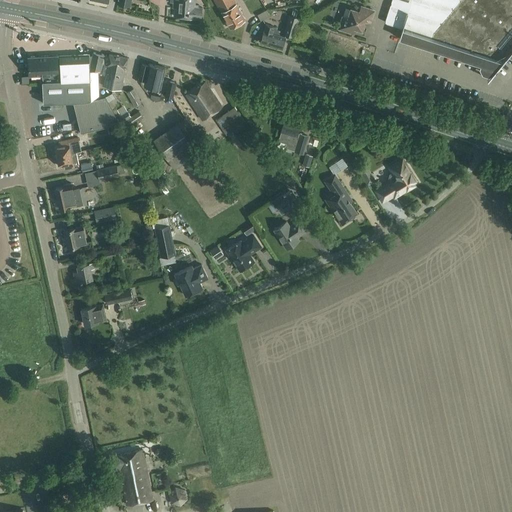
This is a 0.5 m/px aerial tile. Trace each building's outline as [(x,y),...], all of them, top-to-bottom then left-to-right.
[(195,0),(170,0),(171,1),(176,2),(174,16),(202,19),(203,7),(199,7),(199,4),(195,4),(195,0)] [(233,0),(215,0),(222,12),(236,4),(233,0)] [(511,49),(511,0),(391,0),(391,2),(392,2),(391,5),(390,4),(385,20),(386,21),(385,22),(387,22),(387,23),(402,28),(399,38),(485,65),(484,69),(490,70),(491,67),(496,69),(507,56),(511,49)] [(236,4),(222,12),(230,28),(245,20),(236,4)] [(343,17),(340,28),(351,32),(353,27),(362,30),(366,20),(370,22),(374,11),(361,7),(360,11),(351,8),(348,18),(343,17)] [(263,21),(270,13),(264,9),(257,16),(263,21)] [(293,36),(299,17),(289,14),(283,33),(293,36)] [(276,27),(266,24),(261,42),(282,48),(285,36),(277,34),(277,33),(276,31),(275,30),(276,27)] [(93,52),(92,56),(90,69),(90,70),(98,71),(98,70),(100,71),(104,54),(93,52)] [(117,117),(108,101),(106,97),(105,96),(99,97),(98,71),(90,70),(90,69),(92,56),(90,56),(90,54),(60,56),(60,57),(58,57),(58,56),(35,57),(34,56),(31,56),(30,57),(28,57),(29,76),(42,75),(44,104),(73,102),(81,132),(119,123),(117,117)] [(118,56),(109,54),(103,85),(112,87),(121,89),(128,58),(118,56)] [(148,66),(148,65),(142,64),(139,77),(145,79),(146,79),(145,84),(160,88),(165,67),(149,64),(149,66),(148,66)] [(169,81),(165,95),(173,97),(176,83),(169,81)] [(202,120),(222,107),(205,83),(186,96),(202,120)] [(127,92),(135,105),(141,102),(133,88),(127,92)] [(122,105),(117,109),(124,120),(130,117),(122,105)] [(226,135),(245,122),(235,106),(216,119),(226,135)] [(127,128),(143,117),(139,111),(123,122),(127,128)] [(284,149),(285,147),(295,150),(295,151),(303,153),(309,136),(300,134),(300,135),(297,134),(300,123),(285,119),(281,130),(282,130),(277,147),(284,149)] [(108,127),(109,134),(111,133),(119,132),(118,125),(108,127)] [(174,169),(197,153),(181,130),(176,133),(185,146),(173,155),(159,135),(153,139),(174,169)] [(111,133),(113,142),(123,140),(121,131),(119,132),(111,133)] [(55,146),(56,150),(55,151),(56,155),(57,155),(57,156),(71,153),(68,140),(59,142),(59,145),(55,146)] [(119,143),(122,153),(132,150),(129,141),(119,143)] [(76,152),(71,153),(57,156),(60,166),(64,165),(65,169),(79,166),(76,152)] [(123,154),(125,162),(134,159),(132,152),(123,154)] [(306,154),(303,165),(309,166),(312,156),(306,154)] [(393,171),(389,174),(388,178),(391,181),(388,183),(375,190),(383,202),(397,192),(398,194),(415,184),(413,181),(416,180),(403,159),(390,167),(393,171)] [(93,168),(91,162),(81,164),(83,170),(93,168)] [(121,174),(118,165),(97,169),(99,179),(121,174)] [(358,170),(367,186),(375,181),(366,165),(358,170)] [(325,199),(334,212),(335,213),(343,224),(351,219),(350,216),(356,212),(350,203),(351,202),(348,197),(350,196),(335,174),(325,181),(333,194),(325,199)] [(71,183),(64,184),(65,186),(55,188),(60,209),(69,207),(76,205),(73,189),(71,183)] [(288,203),(283,195),(273,201),(278,209),(288,203)] [(95,211),(97,220),(116,216),(114,206),(95,211)] [(295,235),(298,233),(300,235),(306,231),(299,220),(290,226),(287,221),(274,230),(287,249),(299,240),(295,235)] [(161,256),(175,254),(169,225),(155,228),(161,256)] [(86,243),(83,226),(64,230),(67,247),(86,243)] [(226,250),(240,270),(254,261),(249,254),(261,246),(254,235),(242,243),(240,241),(226,250)] [(219,245),(210,249),(216,262),(225,258),(219,245)] [(116,256),(114,249),(102,252),(103,259),(116,256)] [(89,264),(77,266),(78,271),(74,272),(76,282),(80,281),(81,282),(83,282),(83,281),(92,279),(90,270),(94,269),(93,263),(89,264)] [(180,285),(185,295),(202,287),(200,282),(208,278),(201,264),(193,268),(192,266),(175,274),(177,278),(175,280),(175,282),(176,284),(178,285),(180,285)] [(105,294),(107,304),(132,299),(130,289),(105,294)] [(106,320),(105,315),(103,304),(81,309),(85,325),(106,320)] [(142,449),(110,456),(113,470),(119,468),(127,504),(153,499),(142,449)] [(185,489),(176,486),(169,494),(171,503),(181,506),(188,498),(185,489)]
